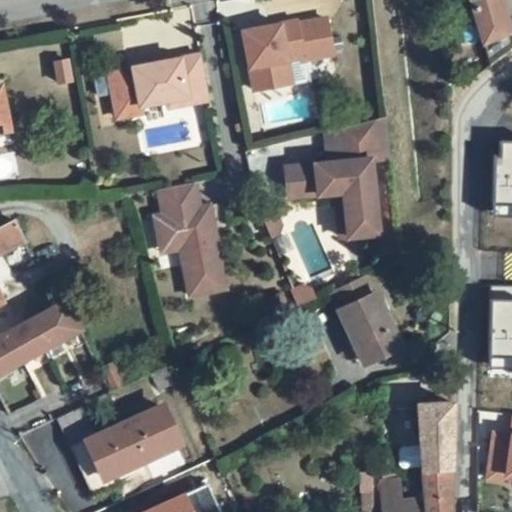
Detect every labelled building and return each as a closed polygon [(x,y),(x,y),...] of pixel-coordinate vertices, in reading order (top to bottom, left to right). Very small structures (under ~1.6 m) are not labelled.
[(511,0),(461,0),(480,70),(501,54),(488,0),(511,0)] [(343,34),(287,44),(297,105),(327,100),(324,76),(349,72),(350,75),(380,69),(374,31),(343,37),(343,34)] [(0,128),(9,126),(1,82),(0,81),(0,128)] [(142,103),(118,108),(126,151),(151,146),(150,139),(175,134),(176,141),(219,133),(210,88),(173,95),(172,88),(156,91),(158,98),(141,101),(142,103)] [(396,152),(343,165),(346,197),(297,201),(300,232),(349,228),(352,274),(390,271),(383,195),(401,193),(396,152)] [(205,218),(163,225),(167,249),(158,251),(165,288),(184,284),(192,323),(228,316),(217,259),(222,258),(219,240),(209,242),(205,218)] [(16,220),(0,227),(0,298),(3,297),(0,289),(0,255),(26,243),(16,220)] [(293,267),(287,252),(275,257),(284,278),(291,275),(293,267)] [(329,287),(332,300),(371,290),(368,278),(329,287)] [(0,364),(78,323),(64,296),(0,330),(0,364)] [(315,325),(306,329),(312,344),(326,337),(322,328),(315,325)] [(368,325),(337,338),(365,409),(400,395),(380,343),(375,345),(368,325)] [(488,428),(485,477),(511,478),(511,412),(510,413),(508,429),(488,428)] [(448,511),(452,443),(419,442),(415,511),(448,511)] [(154,452),(65,492),(74,511),(139,511),(134,501),(169,485),(154,452)]
